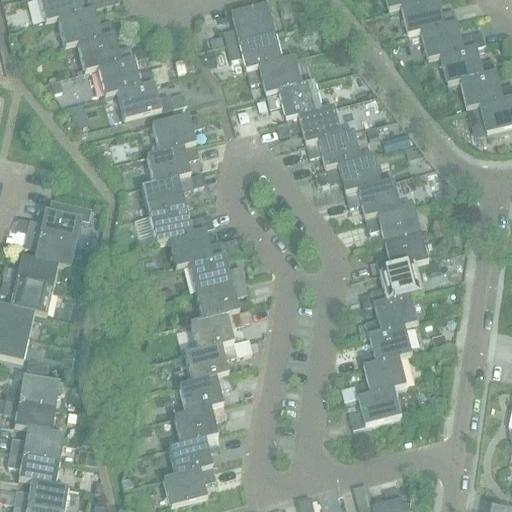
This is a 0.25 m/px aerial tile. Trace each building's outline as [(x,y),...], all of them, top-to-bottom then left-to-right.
[(76,0),(36,0),(44,28),(57,25),(57,24),(93,15),(93,14),(118,7),(116,0),(92,0),(77,4),(76,0)] [(385,0),(389,16),(402,13),(402,12),(438,2),(437,0),(385,0)] [(402,12),(402,13),(409,40),(421,37),(421,36),(457,27),(457,26),(458,26),(454,13),(442,16),(438,2),(402,12)] [(223,36),(227,50),(276,38),(268,10),(232,19),(236,33),(223,36)] [(57,25),(64,53),(76,50),(76,48),(112,39),(112,38),(109,25),(97,28),(93,15),(57,24),(57,25)] [(421,36),(421,37),(422,37),(429,65),(441,62),(441,61),(478,52),(478,51),(487,49),(483,35),(461,41),(458,26),(457,26),(457,27),(421,36)] [(76,48),(76,50),(83,77),(96,73),(132,63),(129,49),(116,52),(112,38),(112,39),(76,48)] [(276,38),(227,50),(231,65),(243,61),(247,76),(247,75),(283,66),(283,65),(276,38)] [(441,61),(441,62),(448,90),(461,87),(497,77),(496,77),(497,77),(493,63),(481,65),(478,51),(478,52),(441,61)] [(247,76),(250,90),(263,86),(267,100),(303,91),(303,90),(296,62),(283,66),(283,65),(283,66),(247,75),(247,76)] [(96,73),(83,77),(96,74),(103,101),(116,98),(116,97),(152,88),(148,74),(136,77),(132,63),(96,73)] [(461,87),(468,115),(480,112),(480,111),(511,103),(511,88),(500,92),(497,77),(496,77),(497,77),(461,87)] [(303,91),(267,100),(270,114),(283,111),(286,125),(323,115),(322,115),(323,115),(316,87),(303,90),(303,91)] [(116,98),(103,101),(116,98),(123,126),(172,114),(168,99),(156,102),(152,88),(116,97),(116,98)] [(511,103),(480,111),(480,112),(487,140),(511,134),(511,103)] [(323,115),(286,125),(290,139),(303,135),(306,150),(307,149),(343,140),(343,139),(335,112),(323,115),(322,115),(323,115)] [(152,129),(159,157),(159,158),(194,149),(191,135),(204,132),(200,117),(152,129)] [(307,149),(306,150),(310,164),(323,160),(326,174),(362,165),(355,136),(343,139),(343,140),(307,149)] [(146,161),(153,189),(188,179),(189,180),(185,166),(198,163),(194,149),(159,158),(159,157),(146,161)] [(326,174),(330,188),(341,185),(345,199),(382,190),(382,189),(375,161),(362,165),(326,174)] [(140,192),(147,220),(183,210),(180,197),(193,194),(189,180),(188,179),(153,189),(140,192)] [(382,190),(345,199),(349,214),(362,210),(366,223),(402,214),(402,213),(394,186),(382,189),(382,190)] [(87,226),(90,213),(50,205),(47,216),(43,215),(41,226),(29,224),(25,238),(74,249),(79,225),(87,226)] [(183,210),(147,220),(154,249),(167,246),(167,245),(203,235),(213,233),(209,219),(199,221),(200,222),(187,225),(183,210)] [(402,214),(366,223),(370,238),(383,235),(386,247),(422,238),(415,210),(402,213),(402,214)] [(167,246),(154,249),(155,249),(168,246),(174,273),(187,270),(187,269),(223,260),(220,246),(206,249),(203,235),(167,245),(167,246)] [(74,249),(25,238),(23,251),(35,254),(32,265),(31,264),(55,270),(55,271),(68,274),(74,249)] [(377,265),(381,279),(417,270),(429,267),(422,238),(386,247),(389,262),(377,265)] [(187,270),(174,273),(175,273),(187,270),(194,297),(243,284),(240,271),(227,274),(223,260),(187,269),(187,270)] [(5,270),(2,285),(50,296),(55,271),(68,274),(55,271),(55,270),(31,264),(20,262),(17,273),(5,270)] [(372,296),(375,310),(411,301),(420,298),(424,298),(417,270),(381,279),(385,293),(372,296)] [(243,284),(194,297),(201,325),(202,326),(238,317),(235,302),(247,299),(243,284)] [(50,296),(2,285),(0,293),(0,299),(12,302),(9,312),(8,312),(32,318),(32,319),(45,321),(50,296)] [(367,327),(370,340),(405,331),(405,332),(418,329),(411,301),(375,310),(379,324),(367,327)] [(0,336),(27,342),(32,319),(32,318),(8,312),(0,309),(0,336)] [(189,329),(195,356),(233,347),(229,333),(242,330),(238,317),(202,326),(201,325),(189,329)] [(360,358),(364,372),(400,363),(413,360),(405,332),(405,331),(370,340),(374,355),(360,358)] [(27,342),(0,336),(0,363),(22,368),(27,342)] [(183,359),(190,387),(227,378),(223,363),(236,360),(236,361),(251,357),(248,343),(233,347),(195,356),(183,359)] [(356,390),(359,403),(395,393),(395,394),(408,391),(400,363),(364,372),(368,387),(356,390)] [(178,390),(185,419),(222,410),(218,395),(230,391),(227,378),(190,387),(178,390)] [(7,390),(5,405),(55,413),(59,387),(22,381),(20,392),(7,390)] [(395,393),(359,403),(363,417),(350,420),(354,435),(402,422),(395,394),(395,393)] [(55,413),(5,405),(2,419),(15,421),(13,432),(25,434),(25,433),(49,438),(50,437),(55,413)] [(172,422),(179,450),(216,441),(212,426),(225,423),(222,410),(185,419),(172,422)] [(25,433),(25,434),(24,445),(11,442),(8,457),(58,465),(63,440),(50,438),(50,437),(49,438),(25,433)] [(167,453),(174,481),(211,472),(207,457),(219,454),(216,441),(179,450),(167,453)] [(58,465),(8,457),(6,471),(19,473),(17,484),(30,486),(54,490),(58,465)] [(174,481),(162,484),(169,511),(206,503),(202,489),(214,485),(211,472),(174,481)] [(15,495),(13,509),(28,511),(63,511),(67,492),(54,490),(30,486),(28,497),(15,495)] [(387,509),(377,511),(403,511),(399,493),(384,497),(387,509)]
